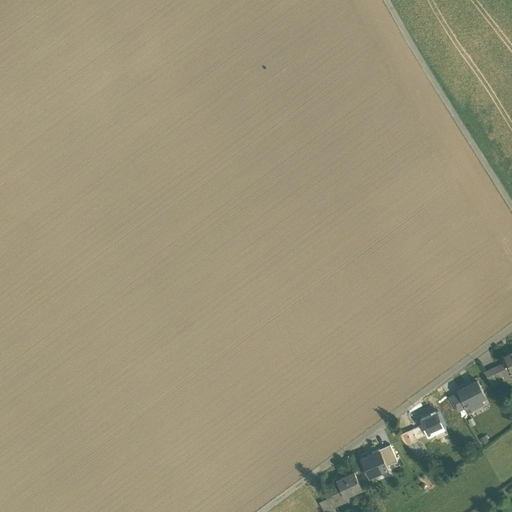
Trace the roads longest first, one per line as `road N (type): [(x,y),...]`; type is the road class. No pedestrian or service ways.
road 1 (residential): [(262,511),(511,327)]
road 2 (unclassified): [(511,206),(386,0)]
